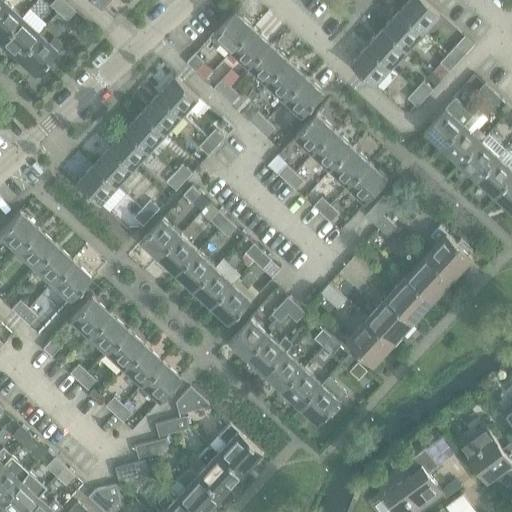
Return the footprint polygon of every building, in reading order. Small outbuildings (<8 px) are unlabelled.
[(2,0),(0,2),(0,39),(21,17),(2,0)] [(63,0),(53,0),(49,4),(58,12),(67,3),(63,0)] [(424,31),(441,13),(427,0),(409,0),(401,9),(424,31)] [(66,20),(75,10),(67,3),(58,12),(66,20)] [(217,44),(221,40),(232,50),(254,26),(235,9),(210,37),(217,44)] [(401,9),(385,27),(408,48),(424,31),(401,9)] [(21,17),(0,39),(0,41),(17,57),(39,33),(21,17)] [(254,26),(232,50),(250,66),(271,43),(254,26)] [(392,66),(408,48),(385,27),(368,44),(392,66)] [(53,35),(48,41),(39,33),(17,57),(34,73),(62,43),(53,35)] [(271,43),(250,66),(267,82),(289,59),(271,43)] [(352,63),(375,84),(392,66),(368,44),(352,63)] [(458,62),(466,53),(457,44),(448,53),(458,62)] [(205,61),(196,53),(187,62),(196,71),(205,61)] [(440,62),(450,71),(458,62),(448,53),(440,62)] [(289,59),(267,82),(285,99),(307,75),(289,59)] [(183,114),(199,95),(176,74),(159,92),(183,114)] [(325,92),(324,92),(307,75),(285,99),(303,115),(325,92)] [(222,78),(214,87),(223,95),(231,86),(222,78)] [(426,97),(433,88),(424,80),(416,88),(426,97)] [(485,83),(476,92),(485,100),(494,91),(485,83)] [(231,103),(240,94),(231,86),(223,95),(231,103)] [(408,97),(417,106),(426,97),(416,88),(408,97)] [(486,116),(503,99),(494,91),(485,100),(478,108),(486,116)] [(183,114),(159,92),(143,110),(166,131),(183,114)] [(454,97),(446,106),(425,130),(443,146),(465,122),(472,114),(454,97)] [(506,103),(501,109),(506,114),(511,107),(506,103)] [(166,131),(143,110),(127,127),(150,149),(166,131)] [(258,110),(249,120),(258,128),(267,118),(258,110)] [(317,112),(296,135),(314,152),(335,129),(317,112)] [(267,136),(275,127),(267,118),(258,128),(267,136)] [(475,131),(465,122),(443,146),(460,163),(487,134),(479,127),(475,131)] [(150,149),(127,127),(111,145),(134,167),(150,149)] [(225,136),(216,128),(208,137),(217,145),(225,136)] [(352,145),(335,129),(314,152),(331,168),(352,145)] [(487,134),(460,163),(478,179),(506,148),(489,133),(487,134)] [(199,146),(209,154),(217,145),(208,137),(199,146)] [(134,167),(111,145),(94,163),(118,184),(134,167)] [(370,161),(352,145),(331,168),(349,184),(370,161)] [(511,153),(506,148),(478,179),(496,196),(511,177),(511,153)] [(296,171),(277,154),(268,164),(287,181),(296,171)] [(349,184),(367,201),(388,178),(370,161),(349,184)] [(78,181),(101,202),(118,184),(94,163),(78,181)] [(185,181),(193,172),(183,163),(175,172),(185,181)] [(296,189),(305,179),(296,171),(287,181),(296,189)] [(185,181),(175,172),(167,181),(177,190),(185,181)] [(511,177),(496,196),(510,209),(511,210),(511,177)] [(192,184),(183,194),(192,202),(201,193),(192,184)] [(322,196),(313,205),(322,213),(331,204),(322,196)] [(382,196),(370,209),(366,214),(379,227),(388,217),(384,213),(391,205),(382,196)] [(159,208),(151,200),(144,208),(152,216),(159,208)] [(331,221),(340,212),(331,204),(322,213),(331,221)] [(134,218),(143,226),(152,216),(144,208),(134,218)] [(228,218),(219,209),(210,219),(219,227),(228,218)] [(19,210),(0,230),(0,235),(15,250),(37,226),(19,210)] [(163,217),(141,240),(159,256),(181,233),(163,217)] [(379,227),(389,235),(397,225),(388,217),(379,227)] [(228,218),(219,227),(228,235),(237,226),(228,218)] [(439,225),(431,233),(439,240),(427,253),(453,277),(473,255),(470,252),(473,249),(460,238),(457,241),(439,225)] [(37,226),(15,250),(33,266),(55,243),(37,226)] [(177,273),(198,250),(181,233),(159,256),(177,273)] [(254,260),(263,250),(254,242),(246,251),(243,255),(243,260),(248,265),(254,259),(254,260)] [(55,243),(33,266),(51,282),(72,259),(55,243)] [(195,289),(216,266),(198,250),(177,273),(195,289)] [(263,268),(272,258),(263,250),(254,260),(263,268)] [(366,279),(375,268),(358,251),(348,262),(366,279)] [(432,299),(453,277),(427,253),(406,275),(432,299)] [(69,299),(90,276),(72,259),(51,282),(69,299)] [(348,262),(340,270),(358,287),(366,279),(348,262)] [(212,305),(233,282),(216,266),(195,289),(212,305)] [(406,275),(386,297),(412,321),(432,299),(406,275)] [(212,305),(230,322),(252,299),(233,282),(212,305)] [(338,309),(347,299),(329,282),(321,291),(338,309)] [(91,295),(70,318),(88,335),(109,312),(91,295)] [(272,329),(288,312),(296,303),(288,295),(272,312),(276,316),(268,325),(272,329)] [(392,342),(412,321),(386,297),(367,318),(392,342)] [(19,299),(11,308),(19,316),(28,307),(19,299)] [(297,320),(305,311),(296,303),(288,312),(297,320)] [(28,324),(37,315),(28,307),(19,316),(28,324)] [(109,312),(88,335),(105,351),(126,328),(109,312)] [(251,316),(230,340),(247,356),(269,333),(251,316)] [(367,318),(347,339),(373,363),(392,342),(367,318)] [(126,328),(105,351),(123,367),(144,344),(126,328)] [(332,335),(323,328),(315,337),(323,344),(332,335)] [(285,335),(279,342),(269,333),(247,356),(265,373),(287,349),(293,343),(285,335)] [(323,344),(333,353),(341,344),(332,335),(323,344)] [(60,346),(51,338),(43,348),(51,356),(60,346)] [(144,344),(123,367),(140,383),(162,360),(144,344)] [(287,349),(265,373),(282,388),(304,365),(287,349)] [(159,400),(166,392),(180,377),(162,360),(140,383),(137,387),(145,394),(149,390),(159,400)] [(358,360),(350,370),(359,378),(368,369),(358,360)] [(78,363),(69,372),(78,380),(87,371),(78,363)] [(322,382),(322,381),(304,365),(282,388),(300,405),(322,382)] [(87,389),(96,379),(87,371),(78,380),(87,389)] [(329,374),(322,381),(322,382),(300,405),(319,422),(328,412),(336,403),(347,391),(329,374)] [(209,403),(190,385),(175,401),(178,413),(206,406),(209,403)] [(113,395),(105,405),(113,413),(122,403),(113,395)] [(511,401),(493,416),(511,440),(511,401)] [(122,421),(131,412),(122,403),(113,413),(122,421)] [(340,407),(336,403),(328,412),(332,416),(340,407)] [(185,428),(188,425),(185,415),(155,423),(158,435),(185,428)] [(218,434),(209,443),(208,445),(240,473),(261,451),(229,422),(218,434)] [(511,462),(511,440),(502,447),(484,422),(460,440),(489,479),(511,462)] [(21,425),(12,435),(20,442),(29,433),(21,425)] [(30,451),(38,442),(29,433),(20,442),(30,451)] [(164,450),(166,447),(164,437),(135,445),(138,457),(164,450)] [(196,472),(189,466),(188,467),(220,495),(240,473),(208,445),(198,456),(205,463),(196,472)] [(2,446),(0,448),(0,464),(10,454),(2,446)] [(428,472),(438,464),(426,447),(403,463),(410,474),(384,492),(398,511),(414,511),(443,492),(428,472)] [(0,464),(0,500),(28,470),(10,454),(0,464)] [(56,458),(47,467),(56,476),(65,466),(56,458)] [(145,472),(147,469),(144,459),(114,467),(118,479),(145,472)] [(65,484),(74,474),(65,466),(56,476),(65,484)] [(168,488),(193,511),(204,511),(220,495),(188,467),(168,488)] [(28,470),(0,500),(0,503),(9,511),(22,511),(38,495),(46,486),(28,470)] [(451,475),(440,483),(447,493),(458,484),(451,475)] [(88,496),(105,511),(107,511),(119,499),(115,483),(94,489),(88,496)] [(148,510),(149,511),(193,511),(168,488),(157,500),(165,507),(159,511),(151,511),(148,509),(148,510)] [(38,495),(22,511),(55,511),(62,505),(53,497),(48,504),(38,495)]
